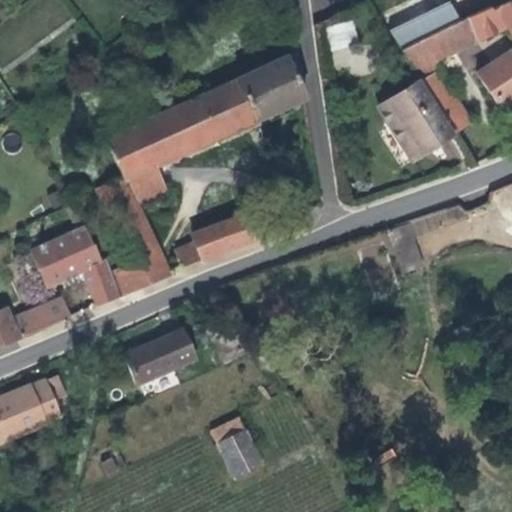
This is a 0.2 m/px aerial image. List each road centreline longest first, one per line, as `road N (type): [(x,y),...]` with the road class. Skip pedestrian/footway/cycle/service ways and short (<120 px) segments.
road 1 (residential): [(0,366),(333,233)]
road 2 (residential): [(300,0),(333,233)]
road 3 (track): [(101,325),(85,463),(65,511)]
road 4 (residential): [(333,233),(511,164)]
